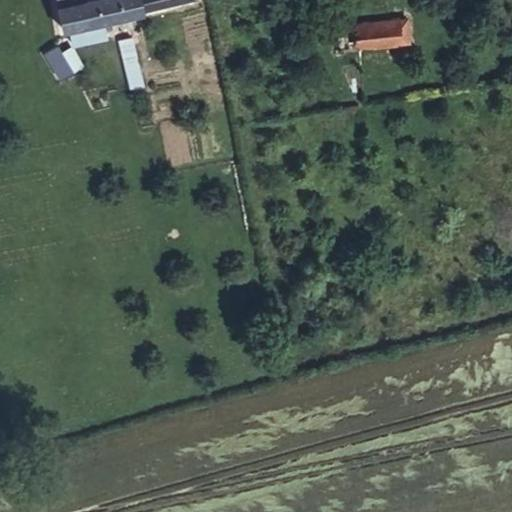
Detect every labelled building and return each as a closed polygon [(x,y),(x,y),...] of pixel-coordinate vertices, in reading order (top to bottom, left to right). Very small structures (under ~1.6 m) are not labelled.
[(53,25),(100,20),(99,9),(110,6),(108,0),(53,0),(51,0),(53,25)] [(108,0),(110,6),(113,18),(116,18),(116,0),(108,0)] [(116,0),(116,18),(194,9),(193,0),(116,0)] [(100,20),(113,18),(110,6),(99,9),(100,20)] [(403,20),(334,22),(334,42),(403,40),(403,20)] [(125,39),(135,86),(142,85),(132,38),(125,39)] [(72,43),(47,51),(55,77),(80,69),(72,43)]
